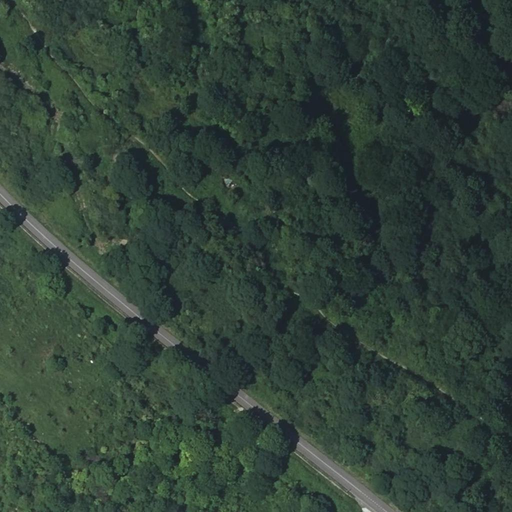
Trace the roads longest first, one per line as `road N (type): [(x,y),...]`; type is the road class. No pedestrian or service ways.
road 1 (track): [(511,440),(273,275),(222,215),(103,114),(7,0)]
road 2 (tertiary): [(0,191),(76,262),(388,511)]
